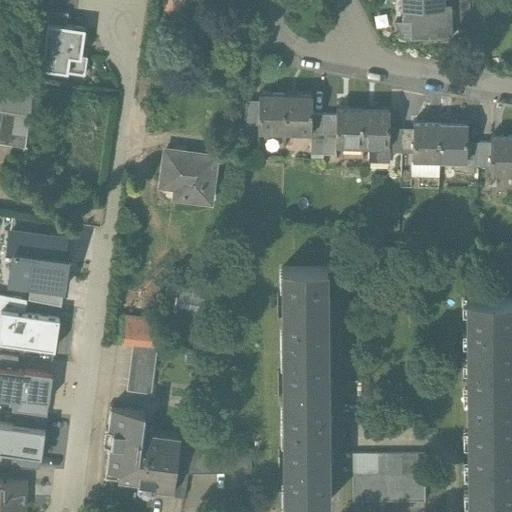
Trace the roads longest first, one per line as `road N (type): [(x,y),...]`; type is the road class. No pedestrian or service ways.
road 1 (residential): [(70,511),(137,5),(97,0)]
road 2 (residential): [(511,89),(357,53)]
